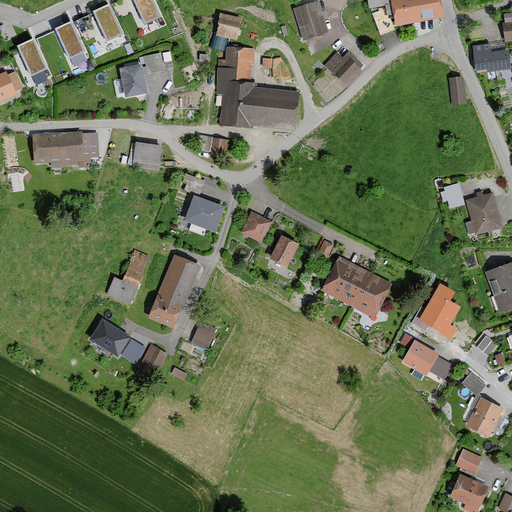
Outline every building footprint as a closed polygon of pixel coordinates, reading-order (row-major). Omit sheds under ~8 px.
[(151,0),(132,0),(145,26),(160,19),(151,0)] [(368,0),(371,12),(392,8),(396,29),(442,22),(437,0),(368,0)] [(329,36),(319,3),(294,11),(304,44),(329,36)] [(109,8),(94,16),(107,43),(122,36),(109,8)] [(511,42),(511,15),(505,17),(506,25),(503,25),(505,44),(511,42)] [(243,22),(221,16),(213,48),(228,52),(230,42),(237,44),(243,22)] [(71,26),(56,34),(68,61),(84,54),(71,26)] [(33,44),(18,51),(31,78),(46,71),(33,44)] [(511,68),(511,69),(509,53),(494,56),(493,52),(489,52),(488,46),(473,48),(477,75),(489,74),(489,75),(500,74),(501,81),(511,78),(511,68)] [(254,65),(255,52),(229,50),(227,62),(219,62),(216,97),(224,98),(221,128),(250,131),(250,129),(254,130),(254,128),(296,132),(300,95),(256,91),(256,85),(250,85),(252,65),(254,65)] [(363,68),(349,55),(343,61),(337,55),(325,68),(349,91),(364,74),(360,71),(363,68)] [(161,56),(145,59),(148,75),(164,72),(161,56)] [(148,96),(142,66),(120,70),(126,100),(148,96)] [(9,79),(7,75),(0,77),(0,107),(17,99),(15,96),(24,92),(16,75),(9,79)] [(465,87),(463,80),(450,82),(453,108),(467,107),(465,87)] [(82,140),(82,134),(34,137),(35,166),(79,164),(79,171),(91,170),(90,152),(95,152),(95,139),(82,140)] [(211,151),(212,139),(200,138),(198,149),(211,151)] [(226,155),(228,142),(215,140),(213,153),(226,155)] [(163,150),(137,146),(133,167),(159,171),(163,150)] [(465,208),(460,186),(444,190),(445,194),(441,195),(443,204),(447,203),(450,212),(465,208)] [(502,231),(493,197),(485,199),(483,194),(477,196),(478,201),(466,204),(472,224),(467,226),(470,237),(476,235),(477,238),(502,231)] [(216,235),(226,207),(194,195),(184,223),(216,235)] [(271,223),(251,214),(241,234),(261,243),(271,223)] [(298,245),(282,237),(270,260),(287,269),(298,245)] [(333,247),(324,243),(318,257),(327,261),(333,247)] [(130,307),(150,258),(137,253),(125,282),(115,278),(107,298),(130,307)] [(202,268),(175,256),(171,267),(161,262),(154,280),(166,285),(150,321),(174,332),(202,268)] [(356,268),(338,259),(322,294),(340,302),(356,268)] [(511,311),(511,266),(486,274),(500,316),(511,311)] [(373,276),(356,268),(340,302),(357,310),(373,276)] [(392,285),(373,276),(357,310),(376,320),(392,285)] [(440,286),(417,325),(451,345),(458,334),(450,329),(461,309),(452,304),(457,296),(440,286)] [(217,328),(202,322),(192,346),(207,352),(217,328)] [(130,339),(104,324),(92,343),(118,358),(130,339)] [(477,346),(489,355),(499,343),(486,334),(477,346)] [(140,350),(144,345),(138,342),(135,347),(140,350)] [(439,357),(414,343),(401,365),(426,379),(439,357)] [(157,377),(168,357),(151,348),(141,368),(157,377)] [(464,386),(478,398),(486,388),(472,377),(464,386)] [(490,440),(503,410),(476,398),(471,410),(475,411),(467,429),(490,440)] [(482,459),(464,451),(456,467),(474,476),(482,459)] [(468,511),(478,511),(489,488),(461,475),(450,498),(466,505),(464,510),(468,511)] [(499,510),(503,511),(511,511),(511,497),(505,495),(499,510)]
